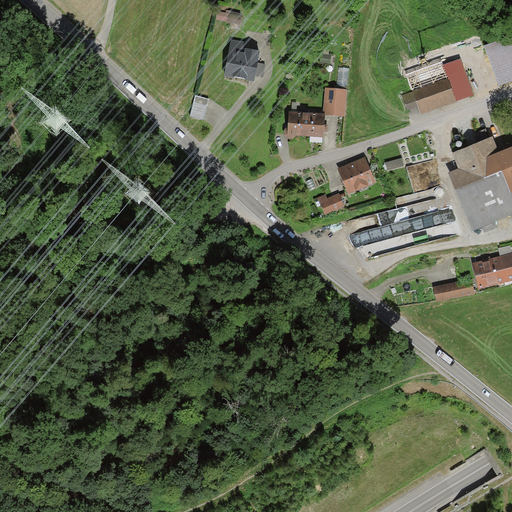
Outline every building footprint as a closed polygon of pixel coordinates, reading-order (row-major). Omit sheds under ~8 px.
[(241,15),(228,12),(226,21),(239,24),(241,15)] [(511,49),(507,34),(482,43),(497,83),(511,77),(511,49)] [(259,48),(228,41),(221,74),(252,81),(253,75),(261,77),(264,64),(256,63),(259,48)] [(411,91),(401,94),(406,109),(418,105),(421,112),(471,93),(458,57),(406,77),(411,91)] [(349,68),(337,67),(335,88),(347,89),(349,68)] [(344,117),(347,89),(335,88),(327,87),(324,115),(344,117)] [(208,100),(194,95),(191,103),(206,107),(208,100)] [(323,112),(287,110),(285,136),(293,136),(293,134),(308,135),(308,139),(321,140),(323,112)] [(489,132),(450,147),(457,167),(448,170),(470,228),(479,225),(481,231),(494,226),(492,219),(508,213),(511,220),(511,219),(511,194),(507,182),(511,180),(511,141),(496,148),(489,132)] [(364,158),(337,169),(347,193),(374,182),(364,158)] [(387,165),(389,173),(406,168),(404,161),(387,165)] [(324,195),(317,198),(324,214),(343,205),(338,194),(327,199),(324,195)] [(440,215),(399,223),(397,212),(347,222),(353,250),(371,246),(373,256),(380,254),(379,251),(449,237),(447,224),(442,225),(440,215)] [(511,257),(511,252),(469,262),(476,288),(511,279),(511,257)] [(124,299),(125,272),(104,272),(104,286),(96,286),(96,299),(124,299)] [(469,278),(431,287),(435,301),(472,293),(469,278)]
